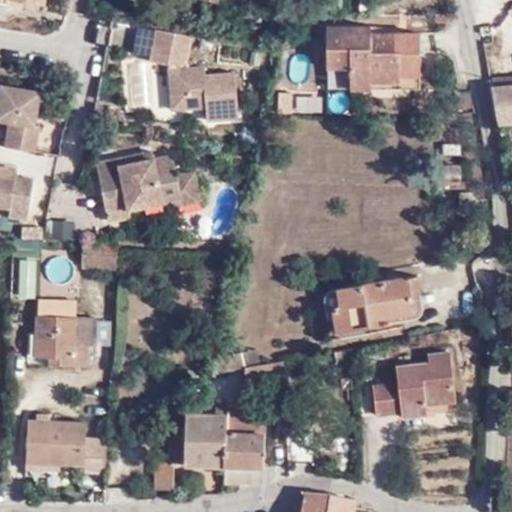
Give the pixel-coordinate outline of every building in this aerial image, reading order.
[(397,82),(395,33),(367,34),(367,28),(323,29),(324,92),(368,91),(367,83),(397,82)] [(185,67),(188,36),(154,30),(149,62),(166,65),(169,108),(193,106),(193,102),(204,101),(204,106),(205,119),(236,116),(234,73),(203,75),(202,67),(185,67)] [(414,33),(395,33),(397,82),(367,83),(368,91),(417,89),(414,33)] [(511,76),(488,78),(495,123),(511,121),(511,76)] [(35,107),(37,91),(0,85),(0,119),(6,121),(1,147),(32,152),(36,126),(32,126),(35,107)] [(44,93),(37,91),(35,107),(41,108),(44,93)] [(152,151),(119,157),(120,165),(153,158),(152,151)] [(120,165),(119,157),(96,162),(105,209),(127,205),(128,210),(144,207),(180,199),(175,177),(172,154),(153,158),(120,165)] [(13,168),(0,166),(0,208),(7,209),(6,218),(23,220),(29,177),(12,175),(13,168)] [(194,173),(175,177),(180,199),(144,207),(146,212),(199,202),(194,173)] [(127,205),(105,209),(108,220),(129,215),(128,210),(127,205)] [(51,234),(73,235),(73,216),(51,216),(51,234)] [(18,238),(39,238),(39,228),(18,228),(18,238)] [(116,267),(117,240),(81,239),(81,267),(116,267)] [(418,270),(404,272),(410,307),(369,314),(371,321),(422,312),(424,306),(418,270)] [(410,307),(404,272),(329,286),(333,303),(325,305),(330,329),(371,321),(369,314),(410,307)] [(36,356),(53,356),(61,356),(61,364),(89,365),(89,344),(93,344),(93,316),(38,315),(36,356)] [(456,399),(449,348),(427,352),(428,359),(395,364),(396,379),(370,383),(375,415),(400,412),(402,416),(429,414),(427,404),(456,399)] [(223,353),(226,368),(243,365),(244,365),(240,350),(223,353)] [(61,356),(53,356),(52,363),(61,364),(61,356)] [(274,381),(270,360),(244,365),(243,365),(242,388),(274,381)] [(299,414),(298,392),(286,395),(287,414),(299,414)] [(174,462),(224,463),(226,413),(226,403),(215,403),(214,413),(187,412),(186,425),(169,425),(167,462),(174,462)] [(226,413),(224,463),(263,465),(266,414),(226,413)] [(299,414),(287,414),(288,426),(299,425),(299,414)] [(105,469),(107,438),(85,437),(85,421),(29,419),(28,463),(60,463),(83,464),(84,469),(105,469)] [(174,488),(174,462),(167,462),(153,462),(152,487),(174,488)] [(224,463),(224,482),(263,482),(263,465),(224,463)] [(351,511),(353,506),(354,499),(332,494),(305,492),(299,511),(351,511)] [(511,511),(511,494),(500,494),(498,511),(511,511)]
